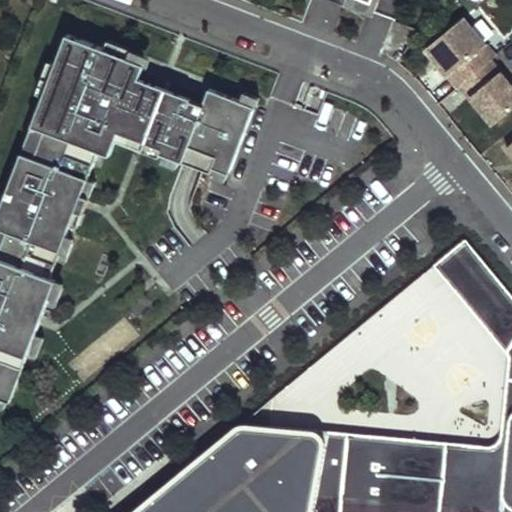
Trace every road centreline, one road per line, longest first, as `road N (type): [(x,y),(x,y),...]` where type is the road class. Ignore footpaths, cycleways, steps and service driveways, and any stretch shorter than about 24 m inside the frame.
road 1 (residential): [(30,511),(454,162)]
road 2 (residential): [(179,0),(397,88),(454,162)]
